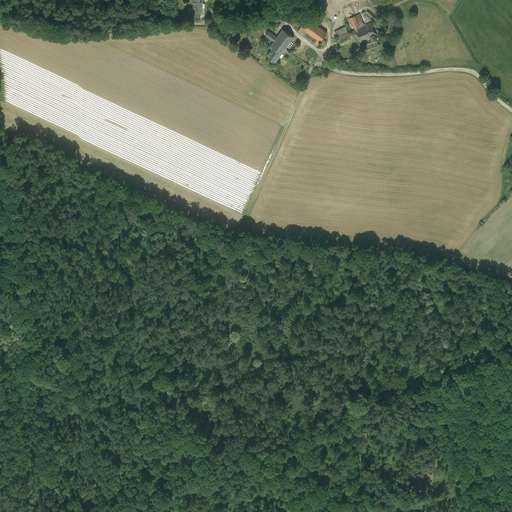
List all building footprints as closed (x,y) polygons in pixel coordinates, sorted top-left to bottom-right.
[(199,0),(193,0),(193,10),(192,10),(192,15),(201,15),(201,4),(200,4),(199,0)] [(364,27),(359,15),(349,19),(355,31),(351,33),(353,37),(356,35),(360,43),(370,38),(373,43),(376,41),(374,36),(376,36),(371,24),(364,27)] [(312,22),(307,19),(300,28),(320,42),(327,33),(312,22)] [(345,27),(334,33),(336,37),(336,38),(339,43),(350,38),(345,27)] [(320,42),(300,28),(297,32),(317,46),(320,42)] [(282,30),(277,38),(268,32),(265,36),(274,42),(269,48),(271,49),(266,56),(275,63),(293,38),(282,30)] [(354,45),(343,50),(347,58),(358,54),(357,50),(354,45)]
